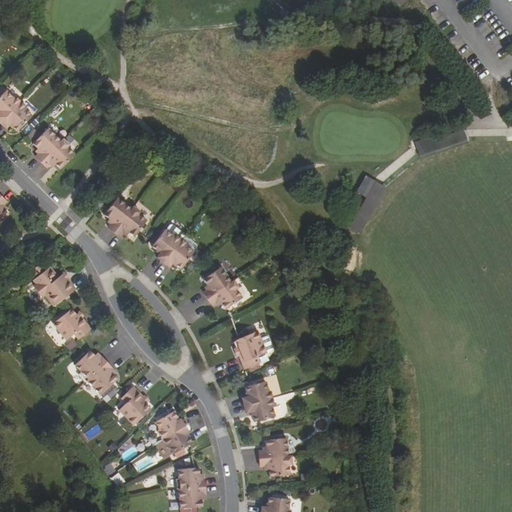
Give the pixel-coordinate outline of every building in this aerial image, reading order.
[(0,95),(0,122),(5,128),(8,125),(12,128),(13,127),(17,131),(31,116),(24,109),(25,107),(20,102),(14,96),(13,98),(5,91),(0,95)] [(59,169),(73,155),(65,147),(67,145),(62,140),(60,142),(46,129),(32,144),(37,149),(39,151),(37,154),(34,157),(40,163),(45,168),(48,165),(51,163),(53,166),(55,165),(59,169)] [(415,151),(465,144),(463,133),(414,140),(415,151)] [(364,176),(356,193),(364,196),(349,228),(361,234),(384,185),(364,176)] [(116,198),(104,215),(110,220),(113,222),(110,225),(108,229),(114,233),(120,238),(123,235),(125,232),(128,235),(129,233),(134,237),(146,222),(138,215),(140,213),(133,208),(132,210),(116,198)] [(103,205),(94,199),(90,203),(99,210),(103,205)] [(181,240),(184,236),(185,235),(173,226),(170,226),(166,232),(173,237),(174,235),(181,240)] [(193,253),(192,252),(197,246),(184,236),(181,240),(174,235),(173,237),(166,232),(165,231),(152,247),(156,251),(155,252),(159,255),(157,259),(163,263),(169,267),(171,264),(176,267),(176,266),(181,270),(193,253)] [(220,268),(203,280),(207,286),(209,289),(207,291),(203,294),(208,300),(212,306),(216,304),(218,302),(221,305),(226,310),(242,298),(236,290),(238,288),(234,281),(231,283),(220,268)] [(32,280),(36,285),(34,287),(42,297),(44,295),(53,307),(75,290),(66,279),(59,285),(56,280),(47,269),(32,280)] [(59,285),(66,279),(68,278),(64,274),(56,280),(59,285)] [(52,325),(66,342),(73,336),(77,341),(91,330),(81,318),(78,320),(75,316),(70,310),(52,325)] [(257,331),(236,340),(238,348),(241,354),(238,355),(244,369),(260,363),(258,357),(266,353),(257,331)] [(75,367),(81,374),(79,376),(86,383),(87,382),(101,396),(117,381),(112,376),(113,375),(109,371),(111,369),(107,364),(101,358),(98,360),(95,357),(95,358),(90,353),(75,367)] [(245,387),(247,393),(245,393),(246,397),(242,399),(244,406),(246,413),(250,412),(251,416),(253,416),(254,422),(274,416),(272,406),(274,406),(272,398),(270,391),(268,391),(265,382),(245,387)] [(121,398),(126,404),(120,410),(135,425),(151,409),(145,403),(142,400),(145,397),(134,386),(121,398)] [(154,423),(157,427),(156,432),(161,439),(165,447),(169,449),(172,453),(190,443),(187,437),(186,438),(184,435),(192,431),(188,424),(184,417),(176,421),(175,419),(176,418),(173,412),(154,423)] [(260,466),(265,466),(267,466),(268,470),(270,470),(270,476),(290,475),(289,465),(292,464),(291,456),(288,456),(287,438),(266,440),(266,447),(267,451),(263,452),(259,452),(260,459),(260,466)] [(102,467),(107,476),(115,472),(110,463),(102,467)] [(176,480),(177,489),(178,489),(180,509),(202,507),(201,500),(203,500),(202,495),(206,495),(205,487),(204,480),(201,480),(201,475),(199,475),(199,468),(178,470),(179,480),(176,480)] [(117,473),(110,478),(117,487),(124,482),(117,473)] [(144,489),(156,485),(153,476),(142,480),(144,489)] [(289,511),(290,510),(287,510),(289,500),(268,497),(267,503),(266,503),(265,507),(261,507),(260,511),(289,511)]
